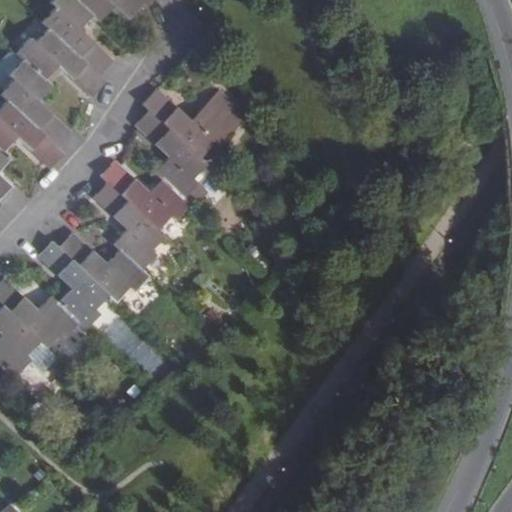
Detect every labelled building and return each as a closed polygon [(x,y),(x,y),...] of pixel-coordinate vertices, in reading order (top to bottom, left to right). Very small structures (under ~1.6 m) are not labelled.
[(99,76),(99,75),(113,61),(93,42),(80,28),(93,14),(77,0),(53,0),(50,4),(55,8),(42,22),(49,29),(99,76)] [(77,0),(93,14),(100,21),(114,7),(120,13),(127,20),(141,5),(145,8),(152,0),(77,0)] [(16,53),(22,59),(44,80),(58,65),(79,85),(92,97),(106,82),(99,75),(99,76),(49,29),(36,43),(30,38),(16,53)] [(1,95),(7,101),(57,148),(58,147),(71,133),(52,114),(39,100),(52,87),(44,80),(22,59),(8,75),(14,81),(1,95)] [(191,121),(156,89),(142,104),(148,110),(149,110),(200,159),(214,144),(219,150),(249,117),(220,90),(191,121)] [(0,149),(3,152),(17,137),(30,150),(50,169),(64,154),(58,147),(57,148),(7,101),(0,108),(0,149)] [(221,178),(207,166),(200,159),(149,110),(148,110),(135,125),(154,144),(169,158),(156,172),(163,179),(184,199),(192,206),(194,208),(221,178)] [(0,196),(10,186),(3,180),(0,175),(0,170),(11,160),(3,152),(0,149),(0,196)] [(165,237),(170,241),(183,227),(177,221),(192,206),(184,199),(163,179),(150,193),(127,172),(114,161),(100,176),(107,182),(165,237)] [(121,250),(143,271),(157,255),(152,250),(165,237),(107,182),(93,197),(113,216),(128,230),(114,245),(121,250)] [(110,296),(117,302),(130,288),(136,293),(149,278),(143,271),(121,250),(108,264),(85,245),(73,233),(59,247),(58,248),(110,296)] [(80,323),(87,330),(102,315),(97,309),(110,296),(58,248),(59,247),(52,241),(38,256),(50,268),(73,289),(59,303),(80,323)] [(0,304),(40,342),(48,348),(61,334),(66,339),(80,323),(59,303),(51,297),(39,311),(23,297),(3,279),(0,282),(0,304)] [(0,331),(4,335),(0,339),(0,359),(17,376),(32,360),(27,355),(40,342),(0,304),(0,331)]
